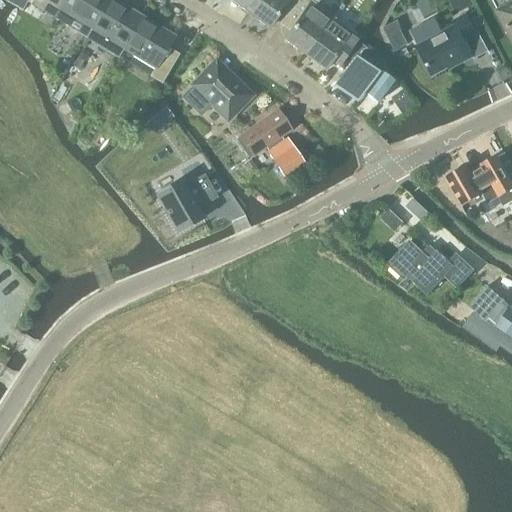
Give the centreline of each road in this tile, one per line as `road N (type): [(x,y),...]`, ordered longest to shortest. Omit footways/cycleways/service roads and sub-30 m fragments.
road 1 (tertiary): [(0,431),(58,339),(93,308),(251,243),(388,173)]
road 2 (residential): [(388,173),(319,101),(178,0)]
road 3 (tertiary): [(388,173),(511,116)]
